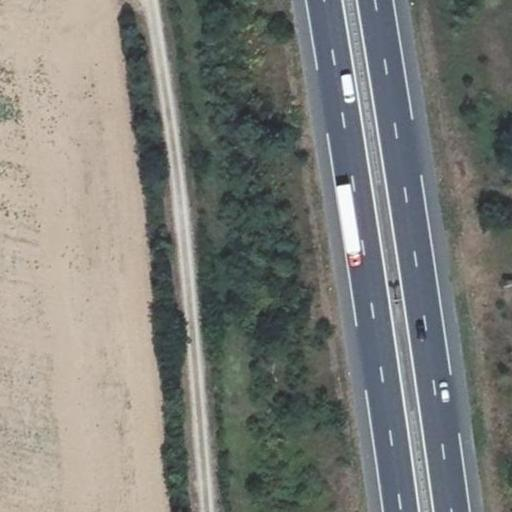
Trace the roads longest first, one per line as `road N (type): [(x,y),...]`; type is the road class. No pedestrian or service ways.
road 1 (motorway): [(452,511),(374,0)]
road 2 (motorway): [(323,0),(400,511)]
road 3 (track): [(207,511),(181,205),(148,0)]
